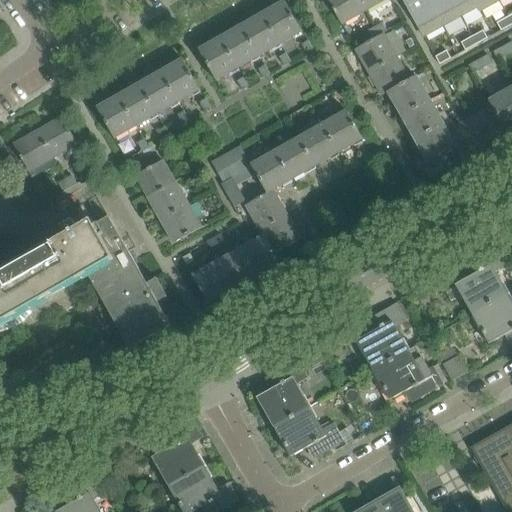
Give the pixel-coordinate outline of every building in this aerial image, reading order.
[(359,0),(327,0),(342,25),(366,11),(359,0)] [(359,0),(366,11),(385,0),(359,0)] [(443,27),(428,0),(404,0),(425,37),(443,27)] [(461,17),(451,0),(428,0),(443,27),(461,17)] [(481,11),(475,0),(451,0),(461,17),(478,8),(480,12),(481,11)] [(499,1),(498,0),(475,0),(481,11),(499,1)] [(285,3),(264,15),(281,45),(302,33),(301,30),(286,5),(287,5),(285,3)] [(264,15),(242,27),(259,57),(281,45),(264,15)] [(511,25),(511,24),(508,18),(497,24),(501,31),(511,25)] [(374,40),(356,50),(369,73),(396,58),(383,35),(386,33),(381,24),(369,31),(374,40)] [(242,27),(221,39),(238,69),(259,57),(242,27)] [(488,39),(483,31),(472,37),(477,45),(488,39)] [(466,51),(477,45),(472,37),(461,43),(466,51)] [(215,79),(216,82),(238,69),(221,39),(199,52),(200,54),(201,54),(215,79)] [(308,42),(302,45),(307,54),(313,51),(308,42)] [(511,42),(493,53),(497,60),(511,52),(511,42)] [(447,51),(436,57),(440,65),(451,59),(447,51)] [(286,54),(280,58),(285,67),(291,63),(286,54)] [(488,56),(469,66),(473,74),(492,63),(488,56)] [(396,58),(369,73),(383,96),(388,93),(410,81),(396,58)] [(185,63),(183,60),(162,73),(179,103),(201,90),(199,88),(185,63)] [(265,67),(259,70),(263,79),(270,75),(265,67)] [(162,73),(140,85),(157,115),(179,103),(162,73)] [(388,93),(402,117),(430,101),(416,77),(410,81),(388,93)] [(244,79),(237,82),(242,91),(248,87),(244,79)] [(140,85),(119,97),(136,127),(157,115),(140,85)] [(511,89),(489,102),(492,107),(506,129),(511,125),(511,89)] [(338,92),(332,95),(336,103),(343,100),(338,92)] [(113,137),(114,140),(136,127),(119,97),(97,110),(99,112),(113,137)] [(206,100),(200,103),(205,112),(211,108),(206,100)] [(430,101),(402,117),(416,141),(444,125),(430,101)] [(492,107),(470,120),(485,147),(509,134),(506,129),(492,107)] [(184,112),(178,116),(183,125),(189,121),(184,112)] [(349,115),(348,112),(324,126),(339,153),(363,140),(362,137),(349,115)] [(63,119),(38,132),(53,159),(78,145),(63,119)] [(470,120),(448,133),(456,150),(462,160),(485,147),(470,120)] [(448,133),(444,125),(416,141),(430,165),(456,150),(448,133)] [(324,126),(300,139),(315,167),(339,153),(324,126)] [(165,128),(159,131),(164,140),(170,137),(165,128)] [(38,132),(14,146),(29,172),(53,159),(38,132)] [(300,139),(276,153),(291,181),(315,167),(300,139)] [(144,140),(138,143),(143,152),(149,149),(144,140)] [(241,148),(212,164),(224,184),(253,168),(252,167),(241,148)] [(276,153),(252,167),(253,168),(267,194),(273,191),(291,181),(276,153)] [(163,161),(136,177),(148,198),(175,182),(163,161)] [(72,176),(66,180),(70,189),(77,185),(72,176)] [(66,180),(59,183),(64,192),(70,189),(66,180)] [(175,182),(148,198),(161,221),(188,205),(175,182)] [(247,206),(261,230),(287,216),(273,191),(267,194),(247,206)] [(201,228),(188,205),(161,221),(174,244),(201,228)] [(287,216),(261,230),(265,236),(275,254),(301,240),(287,216)] [(0,331),(2,332),(7,330),(12,329),(17,326),(21,324),(25,321),(28,317),(31,313),(27,310),(88,275),(130,348),(129,348),(130,350),(171,326),(158,303),(166,298),(166,299),(167,298),(157,278),(155,279),(155,280),(147,284),(109,217),(95,225),(93,222),(79,229),(75,222),(50,236),(48,233),(38,239),(40,242),(0,264),(0,331)] [(221,234),(207,242),(212,252),(226,244),(221,234)] [(265,236),(241,250),(257,278),(281,264),(280,261),(279,261),(275,254),(265,236)] [(465,296),(462,297),(463,298),(465,297),(475,314),(508,295),(495,272),(507,266),(497,248),(474,261),(480,272),(456,286),(456,287),(459,286),(465,296)] [(241,250),(217,264),(233,291),(257,278),(241,250)] [(190,253),(182,258),(187,266),(195,262),(190,253)] [(208,302),(207,303),(209,305),(233,291),(217,264),(193,277),(194,280),(195,280),(208,302)] [(475,314),(484,331),(483,332),(485,335),(487,335),(491,343),(489,344),(489,345),(511,331),(511,302),(508,295),(475,314)] [(375,317),(381,329),(357,342),(357,344),(360,342),(365,352),(363,354),(364,355),(366,353),(376,371),(409,352),(396,329),(407,322),(397,305),(375,317)] [(392,399),(390,400),(390,401),(415,387),(421,398),(443,385),(434,368),(429,370),(416,348),(409,352),(376,371),(385,387),(384,388),(386,392),(387,391),(392,399)] [(449,351),(438,357),(452,381),(467,373),(458,358),(454,360),(449,351)] [(310,408),(297,385),(308,379),(298,361),(276,374),(282,385),(258,399),(258,400),(260,399),(266,409),(264,410),(265,411),(267,410),(277,427),(310,408)] [(277,427),(286,444),(285,445),(287,448),(288,448),(293,455),(290,457),(291,458),(316,444),(322,455),(344,442),(334,424),(323,431),(310,408),(277,427)] [(161,468),(159,470),(160,471),(162,470),(172,487),(205,468),(192,445),(203,438),(194,421),(193,421),(171,434),(177,445),(153,459),(153,460),(156,458),(161,468)] [(511,511),(511,425),(471,449),(476,457),(474,458),(478,466),(480,465),(507,511),(511,511)] [(205,468),(172,487),(181,504),(180,504),(182,508),(183,507),(185,511),(195,511),(210,503),(215,511),(221,511),(239,502),(229,484),(218,491),(205,468)] [(100,511),(94,500),(105,494),(95,476),(73,489),(79,500),(58,511),(100,511)] [(412,511),(400,490),(361,511),(412,511)]
